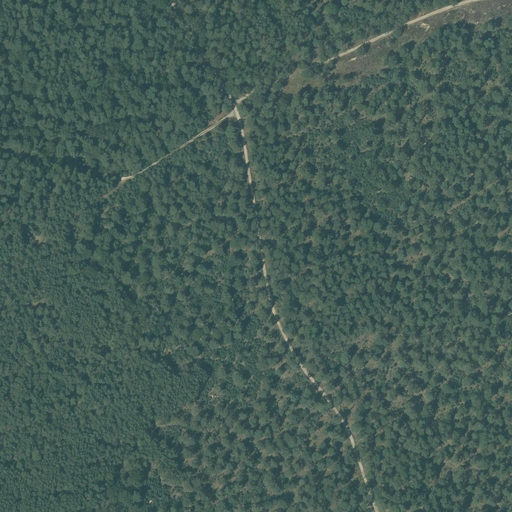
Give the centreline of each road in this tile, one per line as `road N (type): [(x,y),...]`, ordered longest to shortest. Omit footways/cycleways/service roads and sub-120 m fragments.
road 1 (track): [(230,100),(280,328),(350,437),(376,511)]
road 2 (track): [(230,100),(476,0)]
road 3 (track): [(0,150),(124,177),(224,113),(230,100)]
